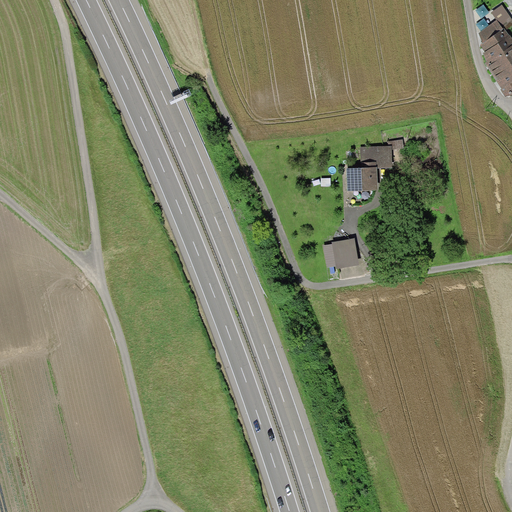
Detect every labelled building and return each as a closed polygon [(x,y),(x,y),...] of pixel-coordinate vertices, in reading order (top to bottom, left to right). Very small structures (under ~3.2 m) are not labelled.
[(489,12),(483,4),(475,10),(481,18),(489,12)] [(491,12),(497,20),(503,29),(504,28),(506,30),(511,25),(511,19),(502,5),(491,12)] [(484,18),(477,25),(481,32),(489,25),(484,18)] [(481,32),(479,33),(483,43),(480,45),(485,52),(482,54),(487,62),(485,64),(502,88),(500,89),(506,97),(510,96),(511,97),(511,96),(511,37),(510,35),(506,30),(504,28),(503,29),(497,20),(489,25),(481,32)] [(361,167),(346,168),(348,191),(378,189),(377,168),(393,167),(392,149),(403,148),(403,139),(388,140),(388,145),(360,147),(361,167)] [(332,243),(323,245),(327,267),(336,266),(337,268),(359,264),(355,238),(332,242),(332,243)]
